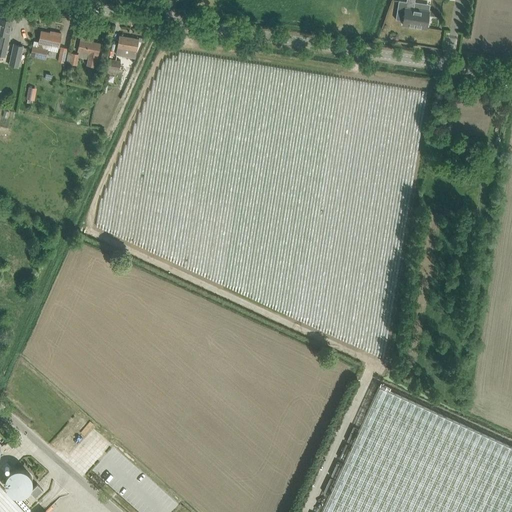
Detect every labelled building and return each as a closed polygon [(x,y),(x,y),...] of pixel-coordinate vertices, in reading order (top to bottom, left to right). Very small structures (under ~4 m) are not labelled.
[(399,0),(396,19),(403,20),(403,24),(426,28),(427,26),(428,18),(429,11),(430,4),(415,2),(414,0),(406,0),(406,2),(399,0)] [(9,36),(10,29),(12,20),(0,16),(0,33),(1,34),(0,36),(0,55),(4,56),(9,36)] [(34,41),(32,50),(31,55),(46,58),(48,49),(47,49),(48,44),(59,47),(62,33),(54,31),(54,33),(41,31),(39,42),(34,41)] [(116,54),(125,56),(135,57),(138,39),(119,35),(116,54)] [(81,37),(78,51),(89,53),(87,64),(96,66),(100,43),(88,41),(88,39),(81,37)] [(14,43),(9,65),(18,68),(23,45),(14,43)] [(61,48),(58,61),(64,62),(67,49),(61,48)] [(68,52),(66,62),(73,63),(76,64),(78,56),(78,55),(68,52)] [(108,59),(106,70),(114,72),(114,71),(119,72),(120,61),(108,59)] [(28,99),(27,103),(33,104),(33,100),(35,100),(37,88),(29,87),(27,99),(28,99)] [(511,511),(511,445),(379,385),(321,511),(511,511)] [(361,408),(353,424),(359,427),(366,411),(361,408)] [(353,426),(345,442),(350,444),(358,428),(353,426)] [(345,443),(338,459),(342,461),(350,445),(345,443)] [(338,461),(330,477),(334,479),(342,463),(338,461)] [(329,477),(322,493),(326,495),(334,480),(329,477)] [(0,511),(45,511),(44,511),(26,511),(0,484),(0,511)] [(39,484),(31,492),(37,498),(45,490),(39,484)]
